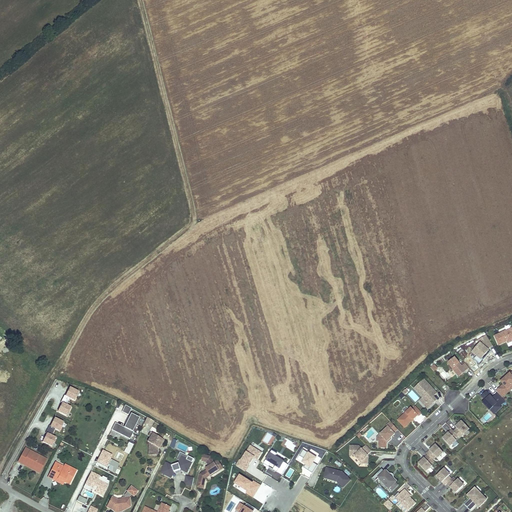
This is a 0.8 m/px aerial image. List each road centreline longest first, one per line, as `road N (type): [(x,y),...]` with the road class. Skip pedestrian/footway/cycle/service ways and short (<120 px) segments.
road 1 (track): [(0,468),(92,304),(195,213),(142,0)]
road 2 (residential): [(447,511),(406,470),(403,453),(494,365),(511,358)]
